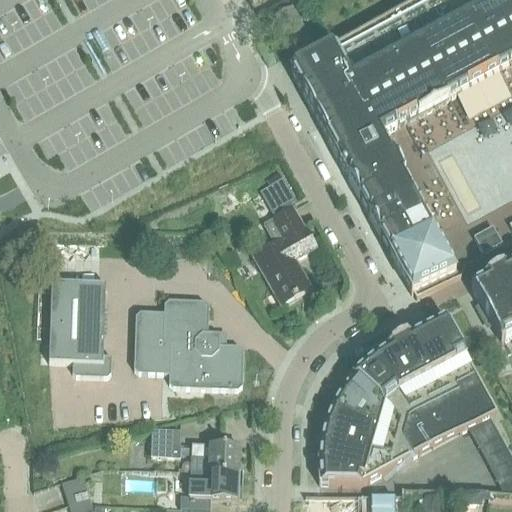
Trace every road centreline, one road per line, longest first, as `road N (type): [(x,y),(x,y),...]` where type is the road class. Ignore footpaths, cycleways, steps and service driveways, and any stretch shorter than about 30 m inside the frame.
road 1 (unknown): [(298,380),(229,302),(208,289),(147,285),(131,289),(113,313),(115,385)]
road 2 (residential): [(376,312),(319,347),(298,380),(288,511)]
road 3 (unclassified): [(376,312),(273,112)]
